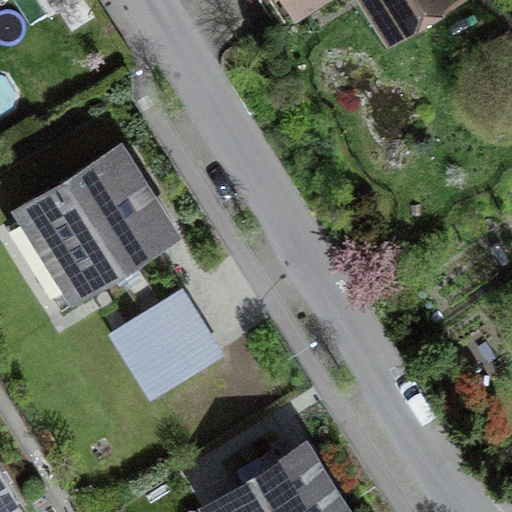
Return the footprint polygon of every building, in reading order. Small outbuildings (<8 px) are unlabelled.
[(478,0),(281,0),(301,33),(348,0),(354,0),(390,58),(478,0)] [(120,136),(10,202),(66,295),(176,229),(120,136)] [(186,289),(109,335),(150,403),(227,357),(186,289)] [(193,503),(198,511),(333,511),(349,503),(304,433),(193,503)] [(0,511),(18,511),(23,509),(0,472),(0,511)] [(354,511),(349,503),(333,511),(354,511)]
